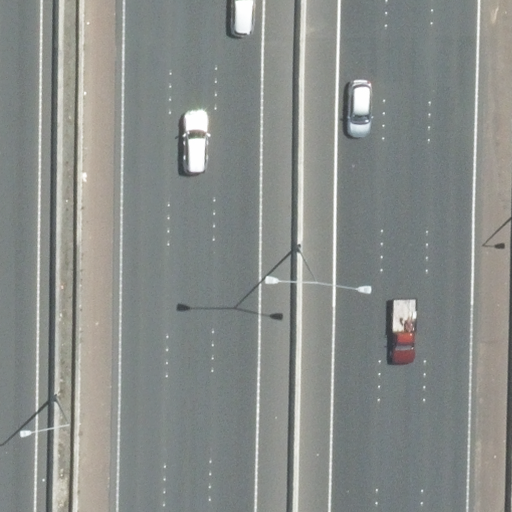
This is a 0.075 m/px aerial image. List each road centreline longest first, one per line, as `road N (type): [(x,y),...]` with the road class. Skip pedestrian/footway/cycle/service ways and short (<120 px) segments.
road 1 (motorway): [(401,0),(397,511)]
road 2 (motorway): [(192,511),(192,0)]
